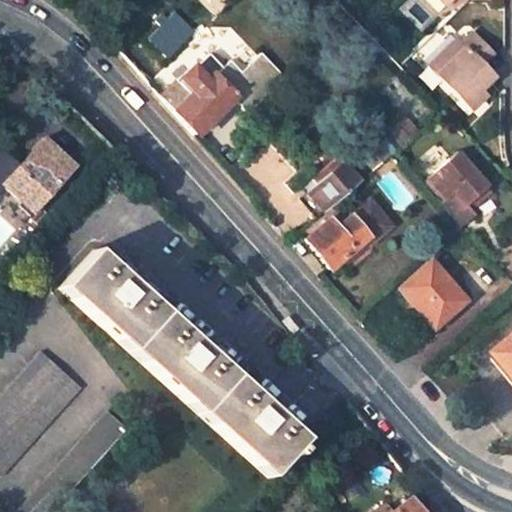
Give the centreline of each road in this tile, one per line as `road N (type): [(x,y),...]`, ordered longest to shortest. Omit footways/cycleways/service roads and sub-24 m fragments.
road 1 (primary): [(397,406),(87,59),(0,2)]
road 2 (unknown): [(58,313),(47,296),(48,277),(101,222),(293,380),(330,385),(354,356)]
road 3 (unknown): [(0,495),(17,494),(110,396),(113,376),(97,357)]
road 4 (unknown): [(375,381),(511,269)]
road 5 (primary): [(511,482),(471,465),(397,406)]
